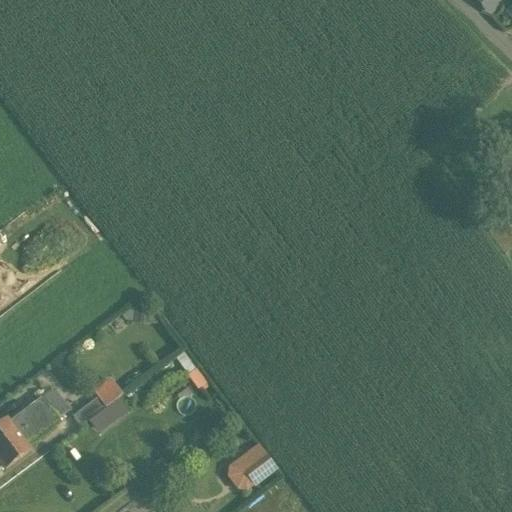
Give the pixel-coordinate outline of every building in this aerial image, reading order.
[(480,0),(490,9),(499,0),(480,0)] [(40,399),(8,423),(20,439),(34,429),(52,415),(40,399)] [(97,399),(72,417),(80,429),(105,410),(97,399)] [(52,415),(34,429),(40,437),(58,424),(52,415)] [(6,420),(0,424),(0,465),(4,471),(30,452),(20,439),(8,423),(6,420)] [(275,469),(258,448),(242,460),(248,468),(243,471),(254,485),(275,469)] [(248,468),(242,460),(228,470),(227,479),(236,490),(246,492),(254,485),(243,471),(248,468)]
